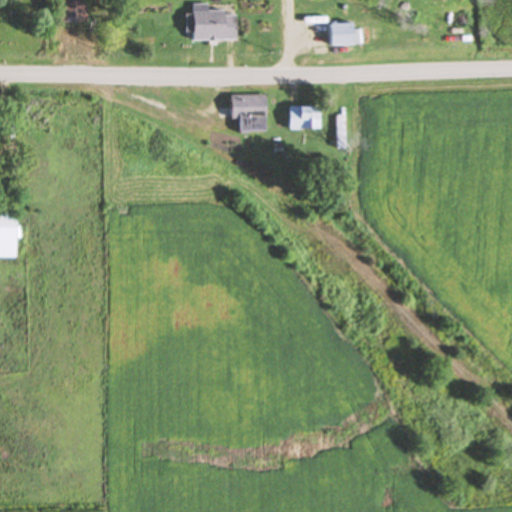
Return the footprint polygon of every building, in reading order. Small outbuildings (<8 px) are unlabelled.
[(86,23),(86,0),(54,0),(55,23),(86,23)] [(207,5),(187,5),(186,40),(229,41),(229,23),(222,23),(222,11),(207,11),(207,5)] [(321,46),(349,46),(349,24),(321,24),(321,46)] [(233,133),(261,133),(261,95),(226,95),(226,118),(233,118),(233,133)] [(317,106),(284,106),(284,131),(317,131),(317,106)] [(19,213),(0,212),(0,258),(19,258),(19,213)]
